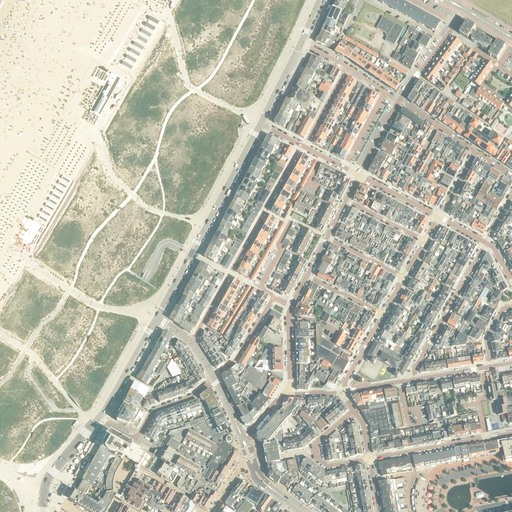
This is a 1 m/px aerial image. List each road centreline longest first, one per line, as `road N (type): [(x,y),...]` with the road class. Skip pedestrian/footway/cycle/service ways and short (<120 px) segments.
road 1 (residential): [(190,342),(301,145)]
road 2 (tertiary): [(155,317),(260,123)]
road 3 (residential): [(415,379),(484,242)]
road 4 (residential): [(97,419),(137,437),(155,409),(191,396),(213,377)]
road 5 (residential): [(353,410),(314,451),(327,465),(369,458)]
